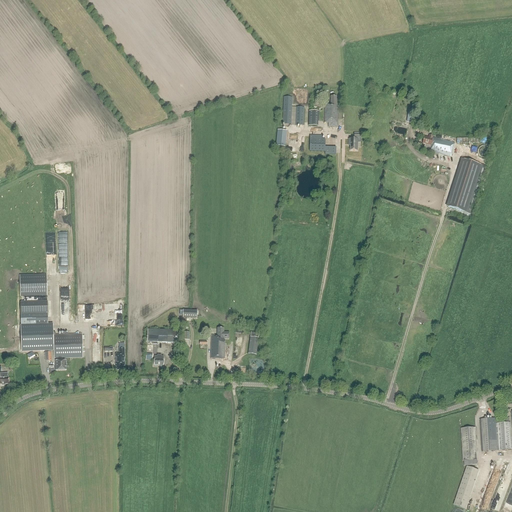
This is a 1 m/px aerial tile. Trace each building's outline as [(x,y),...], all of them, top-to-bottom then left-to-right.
[(337,127),(337,108),(336,108),(336,106),(336,96),(330,96),(330,104),(324,104),(324,123),(325,123),(328,123),(328,127),(337,127)] [(291,125),(292,97),(284,97),(282,125),(291,125)] [(305,108),(296,107),(295,126),(304,126),(305,108)] [(308,110),(308,125),(318,125),(318,111),(308,110)] [(276,146),(285,147),(286,131),(277,130),(276,146)] [(360,142),(360,133),(354,133),(354,139),(348,139),(348,143),(350,143),(350,150),(357,150),(358,142),(360,142)] [(310,152),(325,152),(325,148),(325,140),(322,139),(322,136),(310,135),(310,152)] [(422,144),(425,144),(424,148),(430,149),(429,152),(451,157),(454,143),(433,138),(433,136),(429,135),(428,138),(424,137),(422,144)] [(471,215),(486,167),(461,159),(449,198),(451,198),(448,208),(471,215)] [(47,296),(46,275),(19,276),(20,297),(47,296)] [(20,302),(21,325),(48,324),(48,323),(47,302),(20,302)] [(197,318),(197,310),(183,310),(183,318),(197,318)] [(45,351),(45,361),(52,360),(51,352),(49,352),(49,351),(54,351),(54,358),(57,358),(57,361),(56,361),(56,371),(66,371),(66,360),(62,361),(62,358),(83,357),(82,334),(53,335),(53,328),(53,323),(48,323),(48,324),(21,325),(22,352),(31,351),(45,351)] [(217,335),(211,335),(210,359),(224,359),(225,339),(229,339),(229,332),(224,332),(224,328),(217,328),(217,335)] [(157,342),(176,343),(176,329),(147,329),(147,342),(153,342),(153,344),(157,344),(157,342)] [(258,338),(250,337),(248,354),(256,355),(258,338)] [(115,353),(115,369),(117,369),(117,370),(121,370),(121,366),(125,366),(124,347),(118,347),(119,353),(115,353)] [(163,365),(164,360),(163,360),(163,357),(155,356),(155,359),(154,359),(154,365),(163,365)] [(7,373),(4,373),(0,373),(0,377),(0,378),(0,380),(0,385),(1,385),(4,385),(4,384),(9,384),(8,377),(8,378),(7,373)] [(510,423),(497,424),(496,418),(479,420),(481,452),(511,450),(510,423)] [(461,429),(462,452),(474,451),(477,451),(475,428),(461,429)] [(467,467),(453,506),(465,510),(479,471),(467,467)] [(492,508),(499,510),(502,502),(494,500),(492,508)]
